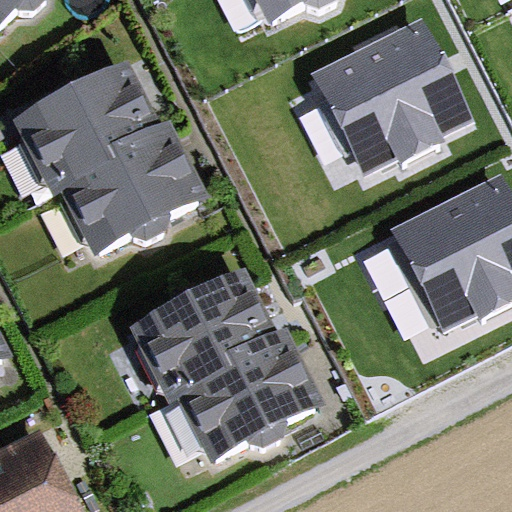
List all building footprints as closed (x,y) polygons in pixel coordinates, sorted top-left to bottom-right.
[(0,0),(0,36),(20,19),(33,19),(51,3),(50,0),(0,0)] [(259,0),(272,25),(311,5),(323,12),(338,5),(339,0),(259,0)] [(423,26),(318,75),(364,173),(398,157),(402,165),(444,145),(438,134),(468,120),(444,70),(423,26)] [(128,71),(16,130),(55,206),(63,201),(114,175),(107,161),(161,133),(128,71)] [(114,175),(63,201),(98,266),(135,246),(148,249),(167,238),(170,228),(209,208),(170,129),(161,133),(107,161),(114,175)] [(511,200),(502,180),(397,230),(443,328),(477,312),(481,320),(511,305),(511,200)] [(247,279),(136,338),(173,410),(180,407),(232,380),(227,370),(280,342),(247,279)] [(232,380),(180,407),(215,473),(251,453),(265,455),(282,446),(289,434),(326,414),(286,339),(280,342),(227,370),(232,380)] [(0,511),(78,511),(42,438),(0,458),(0,511)]
